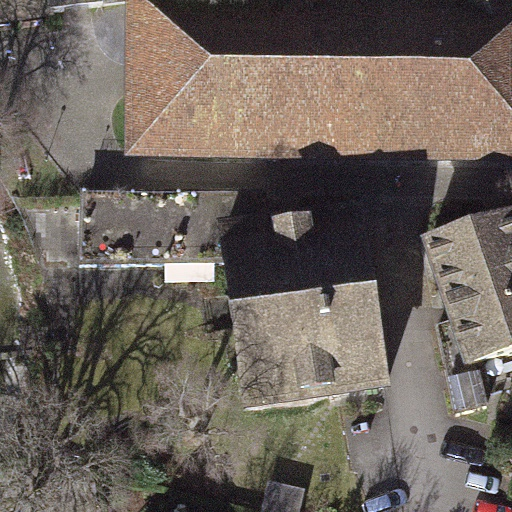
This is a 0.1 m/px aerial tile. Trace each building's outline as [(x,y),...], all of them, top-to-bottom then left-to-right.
[(42,0),(0,0),(0,31),(45,26),(42,0)] [(134,0),(135,156),(510,158),(508,0),(134,0)] [(387,409),(361,222),(267,236),(262,196),(76,198),(73,263),(215,268),(243,431),(387,409)] [(511,222),(410,258),(454,382),(511,361),(511,222)] [(251,511),(289,511),(295,489),(260,480),(251,511)]
